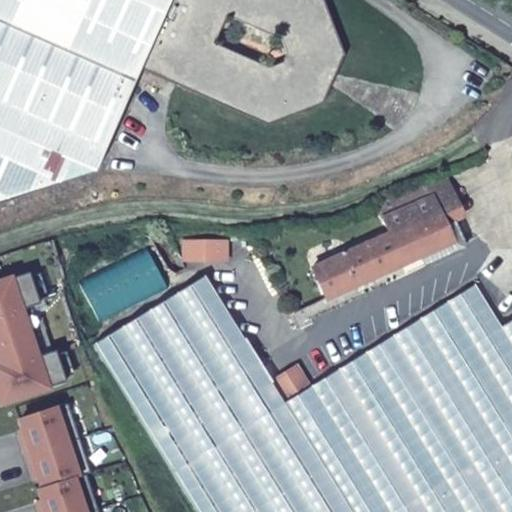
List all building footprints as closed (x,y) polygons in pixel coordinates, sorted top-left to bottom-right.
[(0,0),(0,216),(82,189),(130,82),(168,100),(260,141),(316,124),(328,97),(339,72),(317,18),(277,0),(0,0)] [(445,195),(427,204),(440,231),(451,226),(458,222),(445,195)] [(384,225),(390,238),(404,268),(417,262),(447,246),(440,231),(427,204),(384,225)] [(440,231),(447,246),(452,255),(463,250),(451,226),(440,231)] [(314,274),(329,302),(404,268),(390,238),(314,274)] [(447,246),(417,262),(421,270),(452,255),(447,246)] [(32,272),(0,282),(0,365),(1,367),(0,367),(0,376),(3,375),(6,383),(0,384),(0,393),(3,402),(68,381),(57,350),(39,356),(23,309),(42,303),(32,272)] [(511,511),(511,311),(500,320),(485,294),(476,278),(355,348),(270,396),(193,275),(107,328),(101,332),(156,443),(194,511),(511,511)] [(297,353),(274,366),(284,383),(307,369),(297,353)] [(70,403),(22,418),(25,429),(27,436),(24,437),(35,472),(39,470),(41,477),(44,488),(40,490),(43,500),(45,507),(41,508),(42,511),(100,511),(88,473),(92,472),(70,403)]
